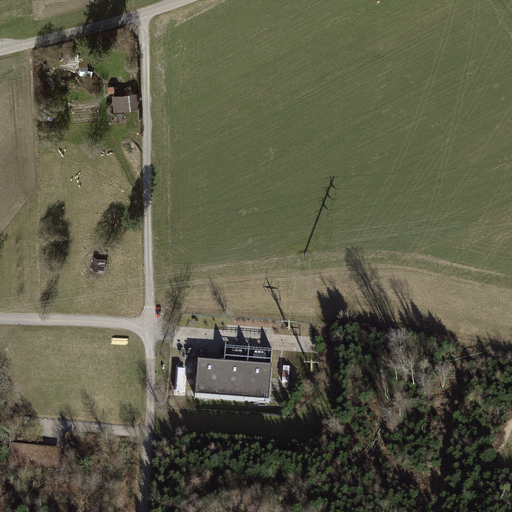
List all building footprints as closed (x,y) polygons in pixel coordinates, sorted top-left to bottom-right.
[(81,63),(81,73),(89,73),(89,53),(70,53),(70,63),(81,63)] [(139,110),(138,94),(122,95),(123,111),(139,110)] [(106,260),(94,258),(91,271),(104,273),(106,260)] [(237,367),(199,363),(197,393),(197,399),(268,405),(270,387),(270,377),(271,369),(258,368),(237,367)] [(63,451),(11,448),(10,470),(62,473),(63,451)]
